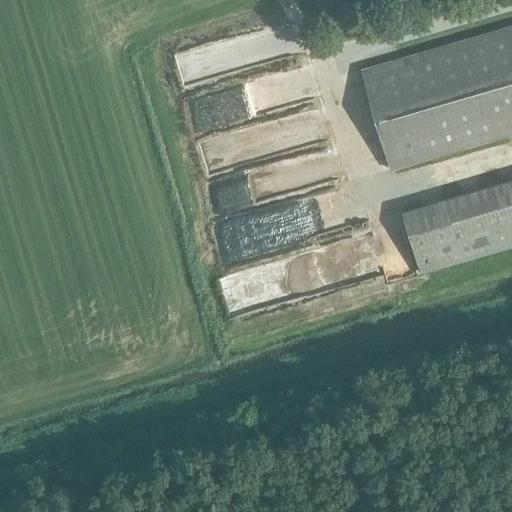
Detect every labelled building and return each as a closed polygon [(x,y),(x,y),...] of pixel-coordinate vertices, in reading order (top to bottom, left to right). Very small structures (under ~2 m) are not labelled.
[(511,25),(363,69),(392,169),(511,134),(511,25)] [(179,67),(186,81),(199,75),(192,60),(179,67)] [(310,63),(182,90),(189,123),(317,96),(310,63)] [(197,134),(209,177),(298,151),(285,108),(197,134)] [(273,166),(209,185),(217,214),(281,194),(273,166)] [(511,246),(511,179),(404,211),(422,273),(511,246)] [(346,193),(220,223),(230,264),(223,266),(233,307),(339,282),(330,247),(307,253),(303,234),(353,222),(346,193)] [(345,249),(353,247),(348,234),(334,239),(349,282),(356,280),(345,249)]
